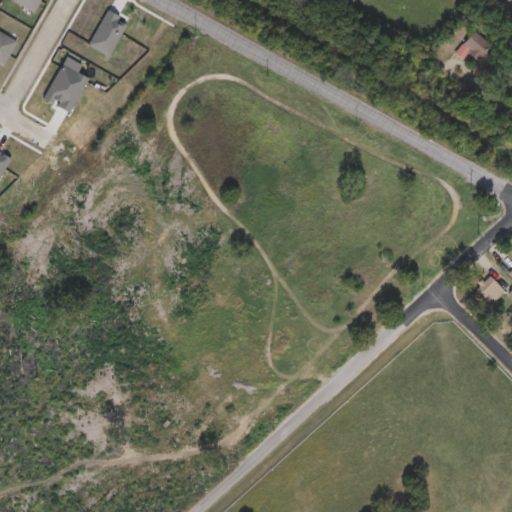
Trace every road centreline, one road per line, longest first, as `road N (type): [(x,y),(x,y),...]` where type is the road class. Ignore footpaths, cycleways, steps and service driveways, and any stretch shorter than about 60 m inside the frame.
road 1 (residential): [(194,511),(511,222)]
road 2 (residential): [(511,206),(163,0)]
road 3 (residential): [(69,0),(2,118)]
